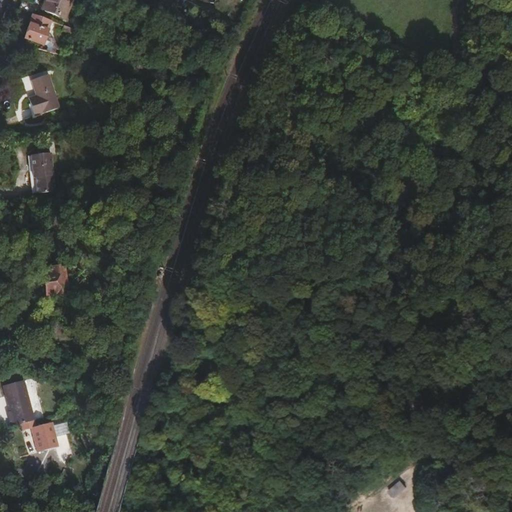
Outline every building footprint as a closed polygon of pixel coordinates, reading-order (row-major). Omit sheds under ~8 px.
[(33,5),(19,0),(17,0),(14,7),(25,11),(30,13),(33,5)] [(66,19),(73,0),(46,0),(42,9),(66,19)] [(20,25),(25,11),(14,7),(8,5),(2,18),(20,25)] [(31,14),(27,24),(28,24),(47,31),(48,31),(51,21),(31,14)] [(41,46),(47,31),(28,24),(23,39),(41,46)] [(35,118),(61,110),(50,77),(32,83),(37,97),(39,102),(31,105),(35,118)] [(51,156),(48,156),(47,151),(37,152),(38,157),(32,157),(33,180),(30,180),(32,196),(54,194),(51,156)] [(56,294),(66,291),(57,264),(46,267),(47,269),(37,271),(46,296),(55,293),(56,294)] [(33,377),(12,382),(18,408),(22,423),(32,420),(42,417),(33,377)] [(33,427),(32,420),(22,423),(19,423),(18,424),(20,430),(30,428),(35,452),(56,447),(54,437),(51,425),(50,423),(33,427)] [(54,437),(68,433),(65,422),(51,425),(54,437)]
